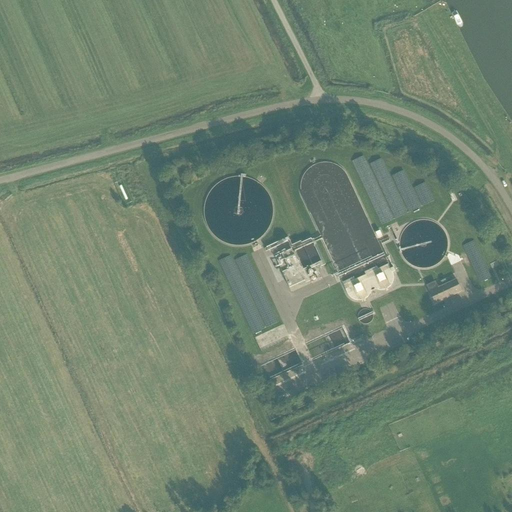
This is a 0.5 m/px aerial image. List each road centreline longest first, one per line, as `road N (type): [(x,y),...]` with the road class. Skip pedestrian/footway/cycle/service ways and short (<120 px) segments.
road 1 (unclassified): [(0,180),(324,99)]
road 2 (unclassified): [(511,208),(482,165),(442,130),(390,107),(324,99)]
